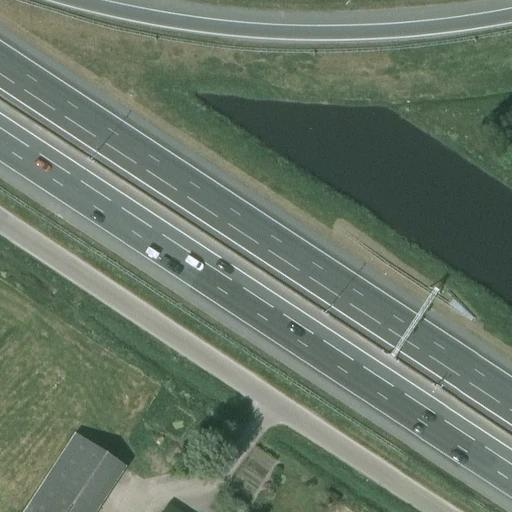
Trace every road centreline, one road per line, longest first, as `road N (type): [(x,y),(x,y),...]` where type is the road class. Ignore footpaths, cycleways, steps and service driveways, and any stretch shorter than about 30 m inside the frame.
road 1 (motorway): [(0,136),(511,473)]
road 2 (motorway): [(511,401),(0,65)]
road 3 (unclassified): [(0,222),(436,511)]
road 4 (motorway): [(511,17),(324,34),(193,23),(76,0)]
